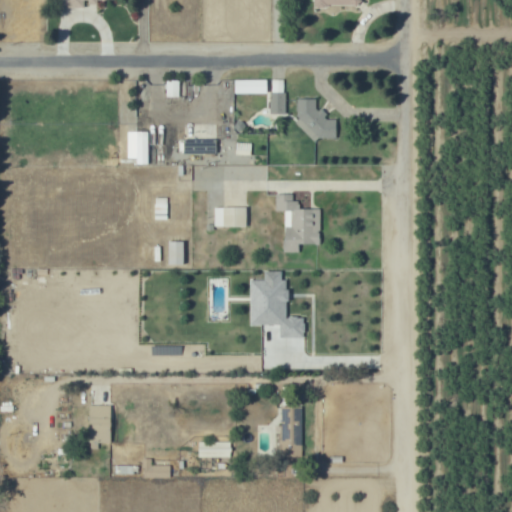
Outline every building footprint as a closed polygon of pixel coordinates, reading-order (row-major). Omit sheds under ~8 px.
[(363,0),(364,1),(363,1),(358,7),(356,6),(346,5),(346,4),(328,4),(328,8),(316,8),(316,0),(363,0)] [(165,96),(179,96),(178,80),(165,80),(165,96)] [(285,92),(274,93),(274,81),(285,81),(285,92)] [(288,114),(272,114),(272,94),(288,94),(288,114)] [(320,139),(320,138),(303,118),(299,118),(299,101),(319,100),(319,109),(321,111),(324,108),(330,115),(327,118),(329,120),(338,120),(338,139),(320,139)] [(136,163),(148,163),(148,131),(135,131),(136,163)] [(218,153),(186,154),(186,139),(218,139),(218,153)] [(322,244),(302,244),(302,253),(285,253),(284,240),(287,240),(287,212),(278,212),(277,195),(294,195),(294,202),(300,202),(301,210),(322,210),(322,244)] [(169,222),(158,222),(158,199),(168,199),(169,222)] [(249,227),(217,228),(217,208),(249,208),(249,227)] [(168,264),(182,264),(182,241),(167,241),(168,264)] [(248,279),(248,325),(278,325),(278,337),(303,337),(303,316),(286,316),(286,280),(280,280),(280,270),(263,270),(263,279),(248,279)] [(113,446),(88,446),(88,407),(112,406),(113,446)] [(304,460),(286,460),(286,458),(278,458),(277,429),(285,428),(285,408),(304,408),(304,460)] [(233,461),(200,461),(200,443),(233,443),(233,461)] [(173,465),(173,478),(147,477),(147,471),(147,464),(147,458),(155,458),(155,465),(173,465)] [(142,465),(142,474),(117,473),(117,465),(142,465)]
